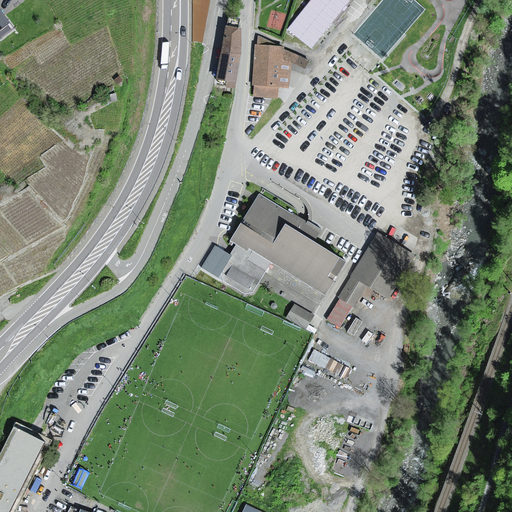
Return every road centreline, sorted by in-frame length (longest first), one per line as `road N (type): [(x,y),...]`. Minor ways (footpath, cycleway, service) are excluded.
road 1 (residential): [(247,0),(233,147),(205,229),(36,511)]
road 2 (residential): [(221,0),(181,161),(132,275),(35,344),(8,347)]
road 3 (primary): [(175,0),(169,96),(136,192),(106,241),(8,347)]
road 4 (track): [(424,238),(403,362),(348,511)]
road 5 (track): [(424,238),(441,102),(481,0)]
